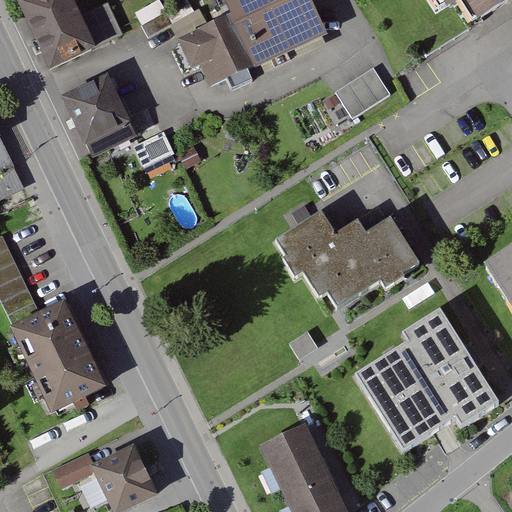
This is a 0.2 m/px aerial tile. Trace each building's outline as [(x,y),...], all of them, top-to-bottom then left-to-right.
[(80,0),(36,0),(24,6),(56,78),(126,47),(109,10),(89,19),(80,0)] [(312,0),(229,0),(239,21),(192,42),(215,95),(332,45),(312,0)] [(511,8),(511,0),(456,0),(461,7),(472,0),(487,24),(511,8)] [(375,69),(337,93),(355,122),(394,98),(375,69)] [(118,81),(70,100),(94,161),(143,141),(118,81)] [(0,210),(33,196),(0,123),(0,210)] [(166,133),(137,149),(148,169),(177,153),(166,133)] [(331,220),(287,249),(307,279),(310,277),(326,301),(333,296),(344,313),(389,283),(398,298),(433,275),(403,230),(382,244),(370,226),(346,242),(331,220)] [(511,260),(499,268),(511,288),(511,260)] [(413,315),(436,302),(428,290),(406,302),(413,315)] [(75,308),(21,335),(63,419),(117,393),(75,308)] [(422,348),(370,378),(412,453),(466,422),(475,436),(511,415),(511,407),(457,312),(415,336),(422,348)] [(356,511),(313,427),(270,449),(301,511),(356,511)] [(96,458),(59,477),(67,493),(96,478),(113,511),(147,511),(168,502),(143,453),(104,473),(96,458)]
